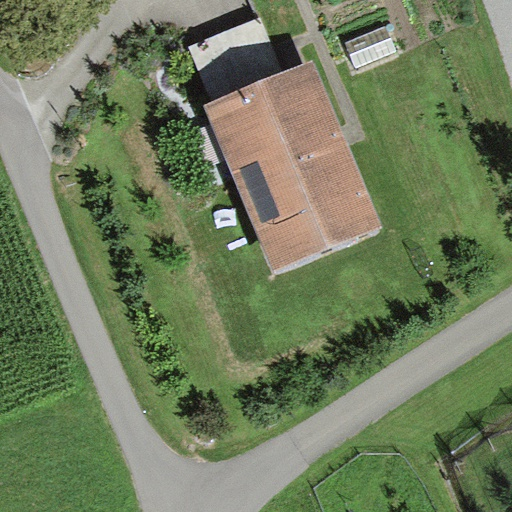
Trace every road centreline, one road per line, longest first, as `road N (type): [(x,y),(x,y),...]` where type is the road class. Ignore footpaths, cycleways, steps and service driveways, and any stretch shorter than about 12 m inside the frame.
road 1 (unclassified): [(186,511),(148,445),(0,84)]
road 2 (unclassified): [(205,511),(511,305)]
